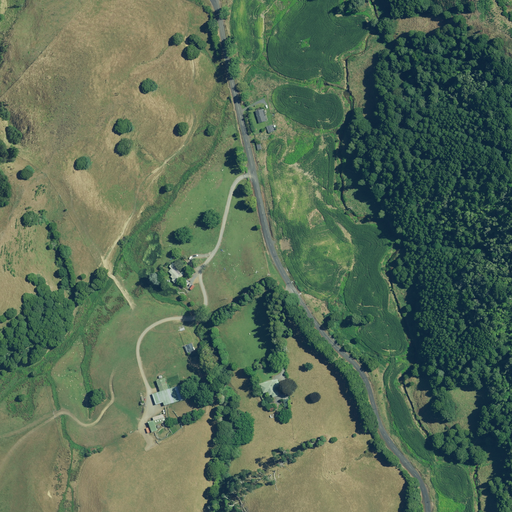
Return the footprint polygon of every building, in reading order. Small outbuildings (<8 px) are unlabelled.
[(267,121),(263,109),(256,111),(260,123),(267,121)] [(289,243),(287,238),(280,240),(282,251),(296,248),(295,242),(289,243)] [(177,265),(174,263),(170,266),(172,269),(169,271),(173,275),(171,276),(174,279),(172,280),(175,283),(185,274),(183,272),(179,275),(173,268),(177,265)] [(196,354),(192,344),(185,347),(188,355),(190,354),(191,356),(196,354)] [(169,389),(165,378),(158,381),(161,392),(153,394),(157,405),(164,402),(165,406),(187,399),(182,385),(169,389)] [(280,387),(278,379),(261,384),(264,393),(269,392),(270,395),(272,395),(273,397),(278,396),(275,388),(280,387)] [(165,422),(163,414),(153,417),(154,421),(149,422),(152,432),(157,431),(156,425),(165,422)]
